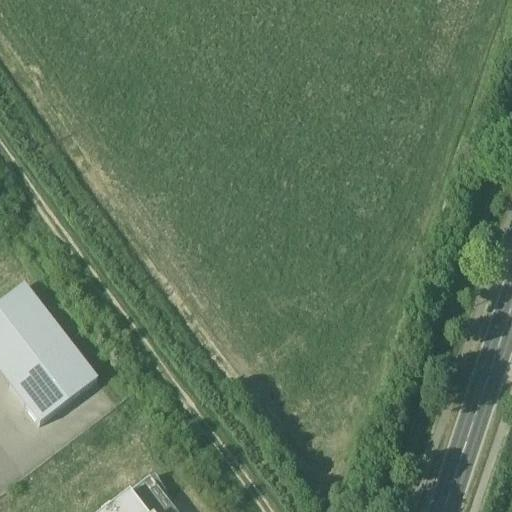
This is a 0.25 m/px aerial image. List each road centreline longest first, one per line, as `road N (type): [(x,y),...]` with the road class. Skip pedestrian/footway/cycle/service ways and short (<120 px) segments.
road 1 (track): [(255,511),(167,377),(0,152)]
road 2 (primary): [(444,511),(511,310)]
